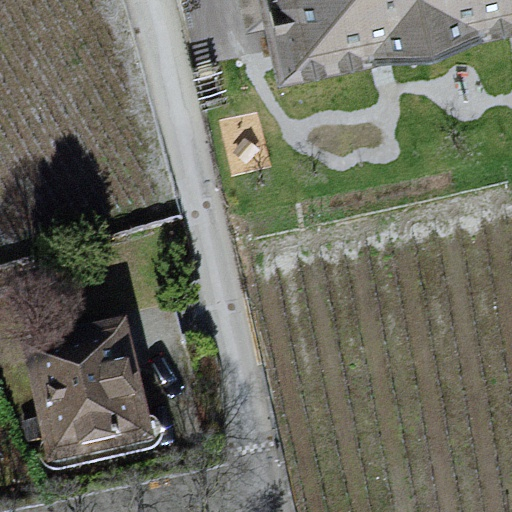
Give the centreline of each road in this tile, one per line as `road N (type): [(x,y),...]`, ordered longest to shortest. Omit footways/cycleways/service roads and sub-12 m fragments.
road 1 (residential): [(130,0),(231,417),(212,511)]
road 2 (unknown): [(50,511),(222,461)]
